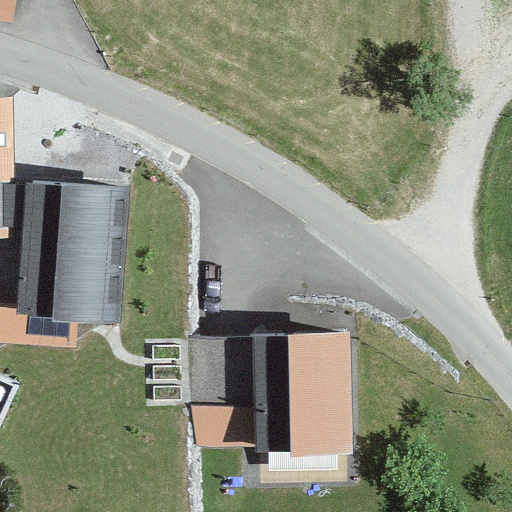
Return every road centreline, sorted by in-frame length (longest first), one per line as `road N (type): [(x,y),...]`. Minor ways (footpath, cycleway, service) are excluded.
road 1 (residential): [(0,61),(118,103),(246,167),(418,286),(511,384)]
road 2 (track): [(418,286),(444,226),(468,114),(511,72)]
